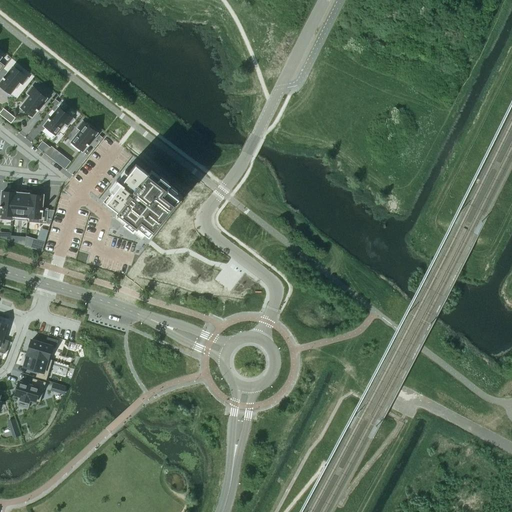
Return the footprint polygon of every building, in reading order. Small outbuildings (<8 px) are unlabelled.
[(3,79),(0,83),(0,85),(10,94),(19,82),(22,84),(27,78),(20,73),(21,72),(16,67),(14,68),(13,67),(4,78),(3,77),(2,78),(3,79)] [(30,95),(21,107),(32,116),(37,111),(38,111),(39,110),(37,109),(46,98),(44,97),(46,96),(40,91),(39,92),(32,88),(28,93),(30,95)] [(49,120),(44,126),(55,135),(65,123),(67,125),(72,119),(66,114),(67,113),(61,108),(60,109),(58,108),(50,119),(48,118),(48,119),(49,120)] [(7,111),(2,117),(6,120),(11,114),(7,111)] [(81,130),(71,142),(82,151),(87,145),(88,146),(89,145),(88,144),(96,133),(95,132),(96,130),(90,126),(89,127),(82,122),(78,128),(81,130)] [(136,164),(106,202),(126,218),(123,223),(133,231),(136,226),(148,236),(162,219),(165,215),(178,198),(166,188),(170,184),(160,176),(156,180),(136,164)] [(0,205),(0,207),(1,208),(0,214),(0,219),(13,221),(13,220),(12,220),(15,194),(16,193),(15,193),(15,191),(9,191),(9,193),(2,192),(1,206),(0,205)] [(15,194),(12,220),(13,220),(27,221),(30,195),(31,191),(25,191),(25,195),(15,194)] [(27,221),(27,222),(46,224),(48,210),(41,209),(43,196),(30,195),(27,221)] [(37,240),(34,249),(42,251),(45,242),(37,240)] [(0,323),(0,352),(5,354),(8,341),(2,339),(6,326),(0,323)] [(31,340),(27,353),(52,361),(52,360),(50,360),(53,348),(56,348),(58,341),(47,338),(45,344),(31,340)] [(27,353),(23,367),(37,371),(35,377),(46,381),(52,361),(27,353)] [(16,384),(14,392),(16,393),(15,396),(21,397),(20,399),(28,402),(29,400),(39,403),(45,383),(32,379),(30,385),(19,382),(18,385),(16,384)] [(8,421),(14,438),(21,436),(15,418),(8,421)]
